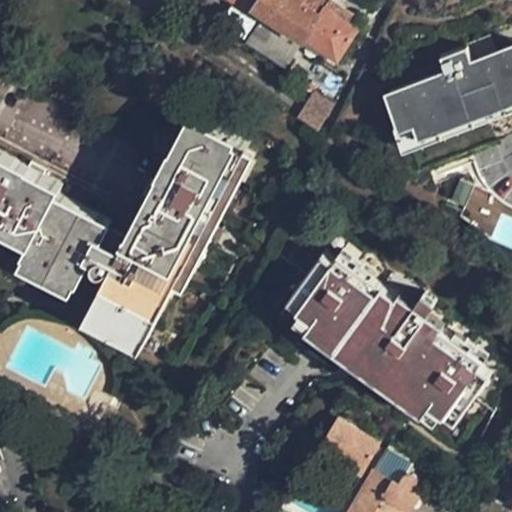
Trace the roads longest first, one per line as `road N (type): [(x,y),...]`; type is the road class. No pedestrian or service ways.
road 1 (residential): [(9,450),(102,473),(168,478),(221,511)]
road 2 (residential): [(296,373),(246,456),(248,511)]
road 3 (residential): [(0,118),(109,169)]
